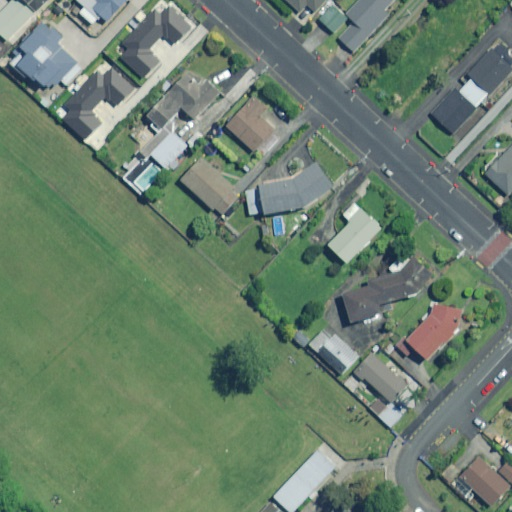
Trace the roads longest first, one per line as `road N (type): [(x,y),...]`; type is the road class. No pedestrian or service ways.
road 1 (residential): [(511,265),(226,0)]
road 2 (residential): [(511,347),(423,442)]
